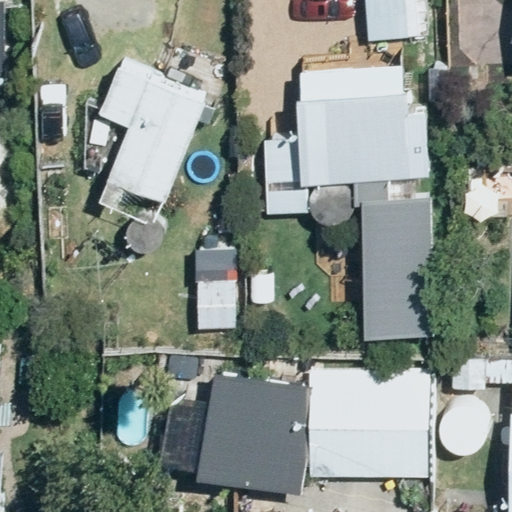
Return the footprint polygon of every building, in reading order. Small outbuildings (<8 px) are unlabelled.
[(134,117),(103,194),(157,215),(167,192),(170,193),(209,93),(122,59),(105,105),(134,117)] [(303,88),(304,132),(270,133),(272,195),(324,193),(323,174),(434,168),(432,133),(414,133),(411,82),(405,82),(405,60),(306,64),(306,88),(303,88)] [(453,93),(470,94),(470,73),(453,73),(453,93)] [(242,265),(193,263),(191,321),(239,323),(242,265)] [(511,378),(511,356),(461,355),(461,384),(487,384),(487,378),(511,378)] [(221,363),(204,468),(288,482),(293,451),(315,456),(315,470),(435,467),(434,358),(315,360),(315,378),(221,363)] [(351,511),(352,507),(287,503),(286,511),(351,511)]
